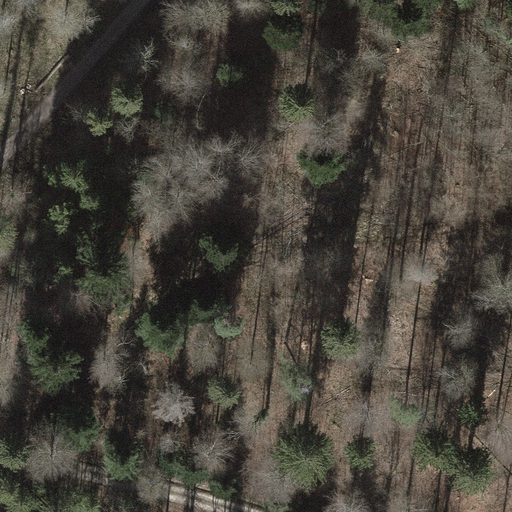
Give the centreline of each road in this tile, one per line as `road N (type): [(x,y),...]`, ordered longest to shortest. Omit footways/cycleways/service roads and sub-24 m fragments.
road 1 (track): [(0,452),(237,511)]
road 2 (track): [(141,0),(0,157)]
